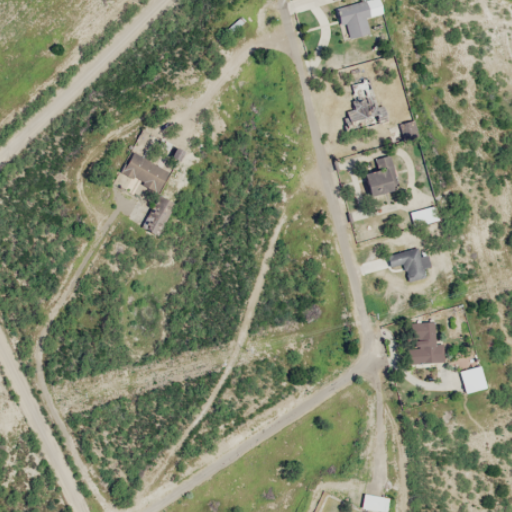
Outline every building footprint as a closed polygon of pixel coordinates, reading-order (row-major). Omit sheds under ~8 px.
[(335,7),(338,25),(344,24),(346,38),(370,33),(367,17),(380,15),(377,0),(358,0),(359,2),(335,7)] [(347,83),(353,109),(342,112),(346,132),(381,124),(370,78),(347,83)] [(168,166),(129,152),(120,176),(159,191),(168,166)] [(362,173),(367,196),(396,190),(388,156),(375,159),(378,170),(362,173)] [(402,266),(405,281),(422,277),(415,248),(385,256),(388,269),(402,266)] [(436,323),(407,323),(407,362),(436,362),(436,323)] [(463,394),(483,388),(477,366),(457,371),(463,394)] [(360,511),(387,511),(387,495),(360,495),(360,511)]
